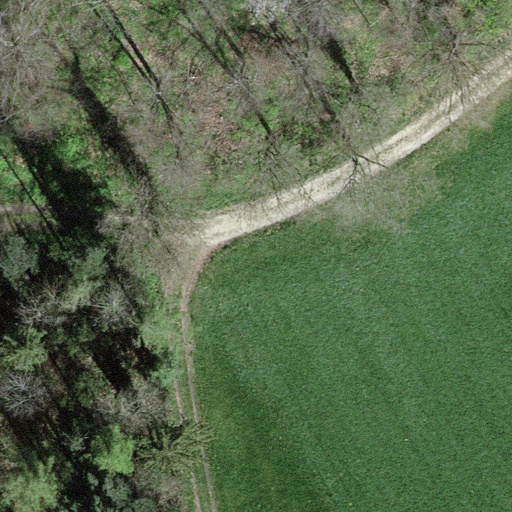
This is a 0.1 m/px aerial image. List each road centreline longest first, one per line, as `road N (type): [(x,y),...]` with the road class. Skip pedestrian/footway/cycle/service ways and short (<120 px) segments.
road 1 (track): [(178,238),(320,190),(511,57)]
road 2 (track): [(178,238),(168,296),(206,511)]
road 3 (track): [(0,225),(135,227),(178,238)]
